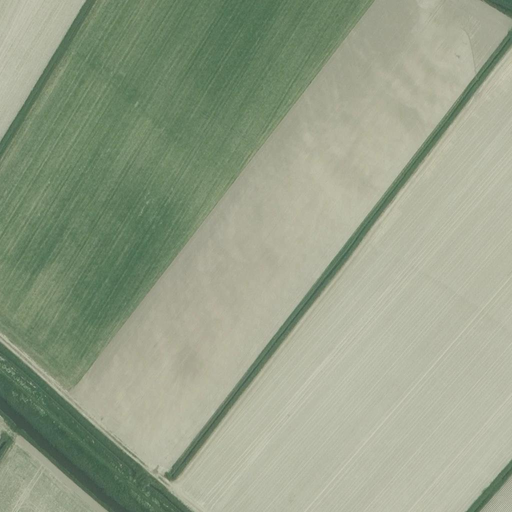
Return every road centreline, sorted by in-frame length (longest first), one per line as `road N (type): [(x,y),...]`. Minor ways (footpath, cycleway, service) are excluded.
road 1 (track): [(0,337),(162,482),(207,511)]
road 2 (track): [(0,375),(157,511)]
